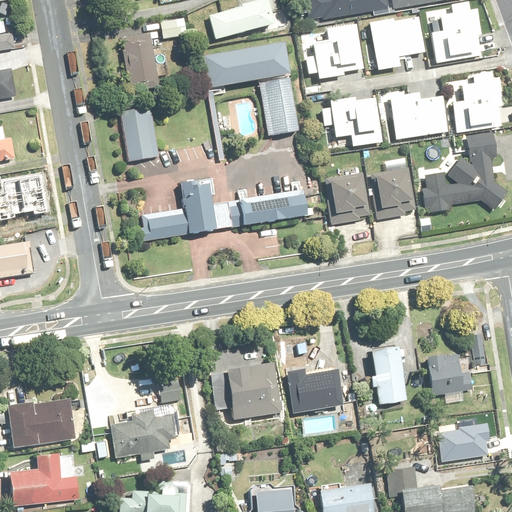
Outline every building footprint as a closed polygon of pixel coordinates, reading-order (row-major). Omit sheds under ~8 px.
[(324,21),(389,12),(386,0),(306,0),(309,21),(323,19),(324,21)] [(391,0),(393,11),(462,0),(391,0)] [(270,2),(210,19),(217,43),(276,26),(270,2)] [(471,13),(469,4),(451,7),(453,16),(441,19),(444,33),(432,35),(438,66),(482,57),(478,37),(483,36),(478,11),(471,13)] [(185,18),(160,23),(163,41),(188,36),(185,18)] [(426,54),(420,20),(394,24),(394,20),(370,24),(378,74),(401,70),(400,63),(407,61),(407,58),(426,54)] [(318,74),(320,83),(344,79),(343,74),(364,70),(357,27),(327,32),(329,43),(314,45),(316,57),(306,59),(309,76),(318,74)] [(0,36),(0,51),(15,49),(12,35),(0,36)] [(130,74),(133,92),(160,87),(152,36),(124,40),(126,53),(122,53),(126,74),(130,74)] [(284,46),(202,60),(207,91),(289,77),(284,46)] [(0,99),(16,97),(11,71),(0,72),(0,99)] [(491,84),(490,76),(474,78),(475,86),(463,88),(465,104),(453,105),(457,134),(501,128),(498,108),(502,108),(499,83),(491,84)] [(291,81),(259,86),(268,138),(300,133),(291,81)] [(419,96),(391,100),(396,140),(448,134),(443,99),(420,102),(419,96)] [(382,144),(376,101),(355,104),(354,102),(331,104),(332,111),(322,112),(324,128),(334,127),(336,140),(351,138),(352,148),(382,144)] [(151,107),(119,112),(128,165),(160,159),(151,107)] [(0,161),(14,159),(12,140),(5,141),(3,128),(0,128),(0,161)] [(461,159),(448,176),(460,185),(445,186),(444,175),(426,177),(427,189),(422,189),(424,208),(428,208),(429,213),(450,210),(449,205),(483,201),(495,211),(508,193),(493,183),(491,158),(496,158),(494,136),(468,139),(471,166),(461,159)] [(416,211),(407,160),(383,164),(385,172),(368,175),(376,221),(405,216),(404,213),(416,211)] [(324,178),(330,226),(360,222),(360,217),(369,216),(364,173),(324,178)] [(311,216),(305,181),(291,183),(293,194),(213,206),(210,187),(198,189),(197,182),(183,184),(186,210),(138,218),(142,241),(311,216)] [(11,189),(0,190),(0,234),(31,230),(29,212),(23,213),(21,195),(12,196),(11,189)] [(0,246),(0,277),(32,274),(27,242),(0,246)] [(483,334),(471,336),(475,367),(487,365),(483,334)] [(376,376),(371,377),(373,389),(377,389),(379,404),(407,401),(400,347),(372,350),(376,376)] [(463,394),(471,393),(469,374),(463,375),(461,356),(445,358),(445,355),(427,357),(432,397),(445,396),(446,403),(464,401),(463,394)] [(277,366),(227,372),(233,419),(282,413),(277,366)] [(288,376),(293,412),(343,405),(338,369),(288,376)] [(180,381),(157,385),(160,404),(183,400),(180,381)] [(10,408),(14,447),(76,439),(71,401),(10,408)] [(141,455),(142,463),(157,461),(156,453),(178,450),(173,416),(154,419),(153,412),(132,415),(134,423),(110,426),(115,459),(141,455)] [(62,457),(37,459),(38,471),(12,473),(15,506),(79,501),(76,468),(63,469),(62,457)] [(474,511),(471,488),(441,492),(439,482),(430,483),(427,466),(399,470),(404,511),(474,511)] [(162,483),(156,489),(155,493),(132,492),(131,500),(121,500),(120,511),(184,511),(186,484),(162,483)] [(375,511),(373,487),(341,490),(340,486),(321,487),(323,511),(375,511)] [(293,511),(293,493),(257,493),(257,511),(293,511)]
